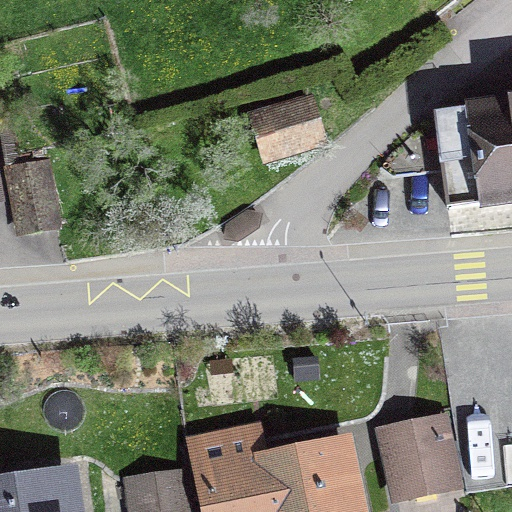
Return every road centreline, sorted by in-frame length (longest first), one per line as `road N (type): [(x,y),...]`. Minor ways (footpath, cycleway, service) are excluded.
road 1 (residential): [(511,22),(305,203),(274,238),(266,298)]
road 2 (secondary): [(0,319),(266,298)]
road 3 (secondary): [(266,298),(511,275)]
